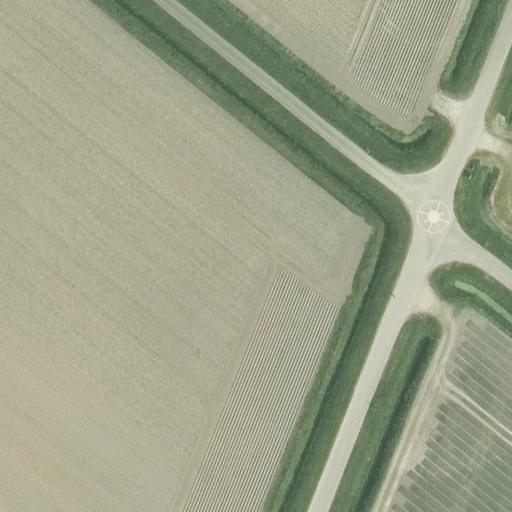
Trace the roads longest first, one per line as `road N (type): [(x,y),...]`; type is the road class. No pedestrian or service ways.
road 1 (unclassified): [(432,216),(164,0)]
road 2 (unclassified): [(316,511),(432,216)]
road 3 (unclassified): [(432,216),(511,17)]
